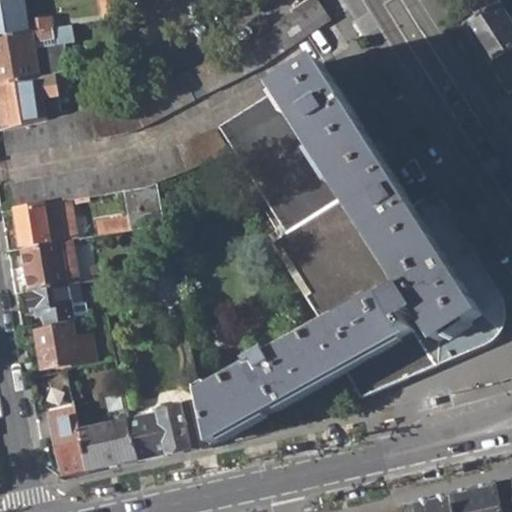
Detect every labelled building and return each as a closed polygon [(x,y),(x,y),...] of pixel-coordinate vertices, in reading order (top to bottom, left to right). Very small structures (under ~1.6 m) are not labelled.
[(26,23),(22,0),(0,0),(0,38),(54,30),(52,20),(26,23)] [(195,68),(208,92),(259,65),(331,19),(318,0),(308,0),(246,40),(195,68)] [(511,0),(504,0),(501,2),(509,14),(511,11),(511,0)] [(466,24),(490,62),(511,47),(511,17),(509,14),(501,2),(466,24)] [(0,38),(0,84),(54,76),(49,42),(68,39),(67,28),(54,30),(0,38)] [(511,47),(490,62),(510,92),(511,90),(511,47)] [(321,62),(280,90),(346,199),(400,285),(325,325),(271,354),(270,350),(250,362),(252,365),(201,393),(204,405),(212,445),(347,372),(362,399),(478,351),(480,351),(491,346),(498,337),(505,302),(435,193),(414,206),(321,62)] [(3,130),(7,155),(127,135),(194,100),(182,75),(135,100),(129,104),(47,121),(3,130)] [(0,112),(3,130),(47,121),(44,100),(61,97),(57,76),(54,76),(0,84),(0,112)] [(281,238),(346,199),(280,90),(220,128),(283,228),(278,231),(281,238)] [(122,192),(153,188),(230,153),(215,129),(140,162),(12,183),(16,209),(43,205),(74,200),(122,192)] [(511,178),(486,138),(477,144),(505,187),(511,182),(511,178)] [(122,192),(130,232),(143,230),(163,226),(153,188),(122,192)] [(400,285),(346,199),(281,238),(273,244),(325,325),(400,285)] [(43,205),(16,209),(24,249),(50,245),(63,243),(72,241),(81,240),(74,200),(43,205)] [(149,251),(160,249),(168,249),(163,226),(143,230),(149,251)] [(80,284),(72,241),(63,243),(50,245),(24,249),(30,292),(68,286),(70,285),(80,284)] [(172,269),(168,249),(160,249),(165,270),(172,269)] [(74,319),(68,286),(30,292),(32,309),(42,308),(45,324),(74,319)] [(73,368),(81,367),(77,339),(74,322),(38,330),(45,367),(66,362),(73,368)] [(92,336),(77,339),(81,367),(95,364),(97,363),(92,336)] [(445,393),(427,398),(429,407),(447,402),(445,393)] [(161,417),(130,423),(138,461),(212,445),(204,405),(160,414),(161,417)] [(51,414),(65,477),(90,472),(81,430),(76,410),(51,414)] [(130,420),(81,430),(90,472),(138,461),(130,423),(130,420)] [(511,511),(511,479),(453,493),(457,511),(511,511)] [(457,511),(453,493),(416,501),(418,511),(457,511)]
